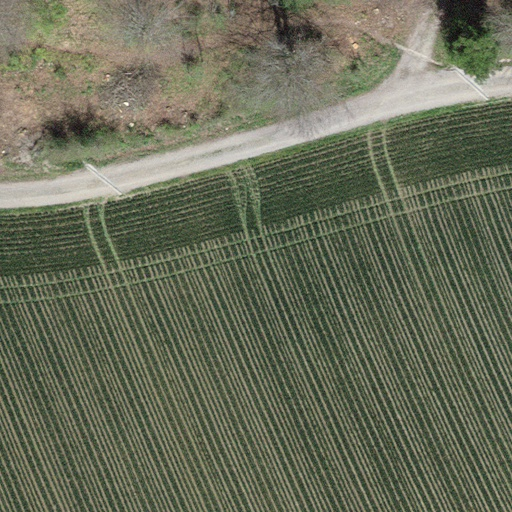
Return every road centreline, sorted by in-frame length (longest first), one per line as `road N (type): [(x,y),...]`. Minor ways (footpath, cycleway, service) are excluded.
road 1 (track): [(0,192),(391,104)]
road 2 (track): [(391,104),(511,98)]
